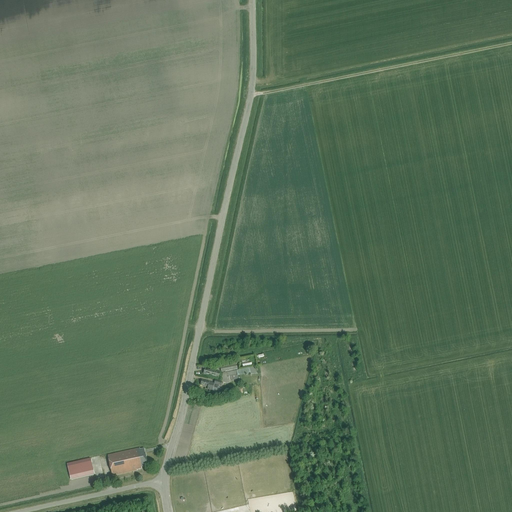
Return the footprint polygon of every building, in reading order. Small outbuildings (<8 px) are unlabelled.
[(220,363),(221,368),(222,373),(237,369),(236,364),(235,360),(220,363)] [(237,370),(238,375),(238,376),(251,373),(250,368),(237,370)] [(211,376),(218,378),(219,373),(213,371),(205,369),(204,374),(211,376)] [(202,380),(201,385),(208,387),(207,389),(213,391),(213,388),(218,389),(218,385),(221,386),(222,382),(215,381),(214,384),(209,383),(210,382),(202,380)] [(145,449),(140,450),(140,449),(108,456),(112,476),(138,471),(138,470),(143,469),(142,468),(149,466),(145,449)] [(91,459),(67,464),(71,480),(94,475),(91,459)]
